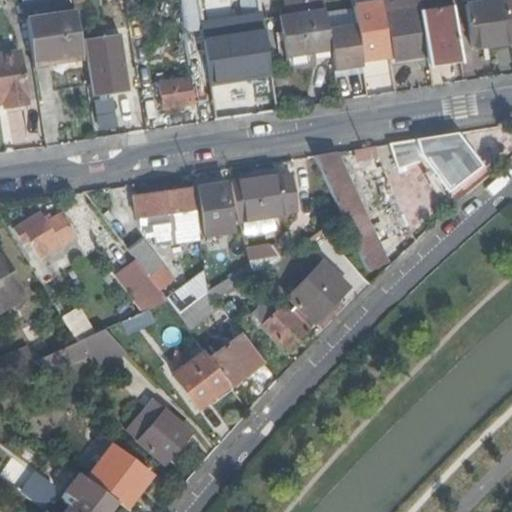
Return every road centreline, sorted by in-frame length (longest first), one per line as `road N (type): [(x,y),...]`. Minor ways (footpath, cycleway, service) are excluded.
road 1 (residential): [(0,180),(511,97)]
road 2 (residential): [(192,511),(403,278),(511,187)]
